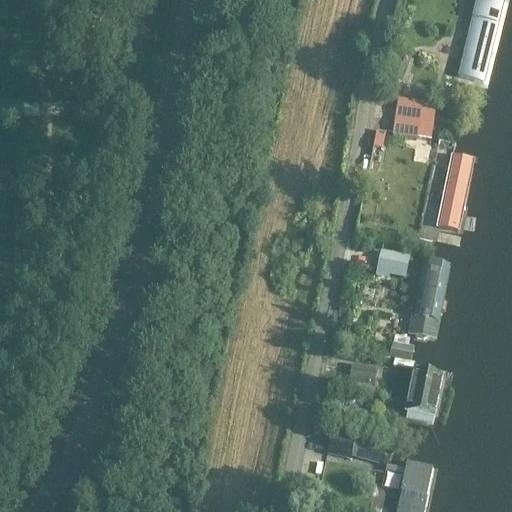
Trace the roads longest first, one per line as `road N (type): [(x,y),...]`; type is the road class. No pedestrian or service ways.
road 1 (tertiary): [(38,511),(108,367),(192,0)]
road 2 (residential): [(283,511),(390,0)]
